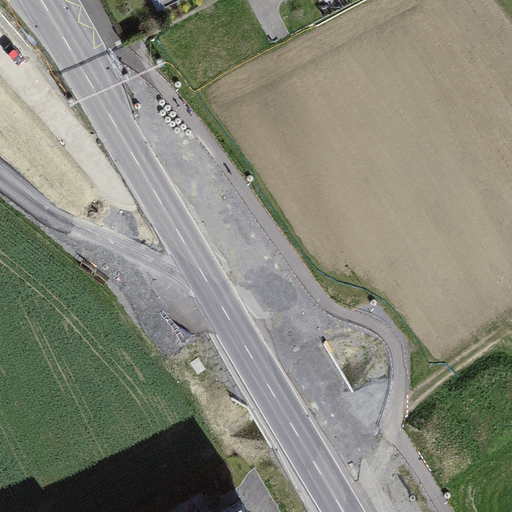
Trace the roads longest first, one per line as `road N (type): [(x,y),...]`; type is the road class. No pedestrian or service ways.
road 1 (secondary): [(198,264),(43,0)]
road 2 (primary): [(0,50),(198,264)]
road 3 (secondary): [(348,511),(198,264)]
